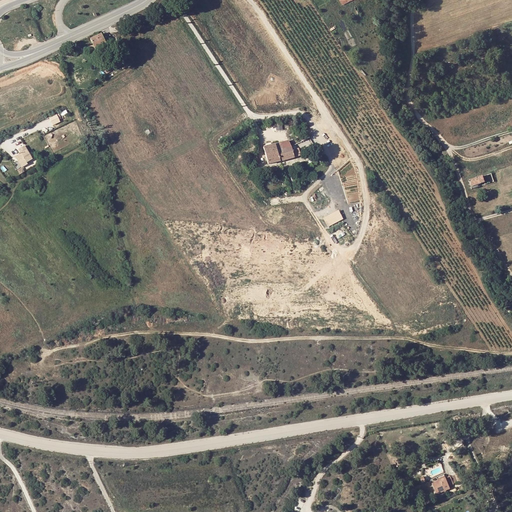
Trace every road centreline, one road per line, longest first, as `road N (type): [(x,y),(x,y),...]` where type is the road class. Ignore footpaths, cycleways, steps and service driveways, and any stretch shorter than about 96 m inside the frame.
road 1 (unclassified): [(0,433),(145,452),(511,395)]
road 2 (track): [(29,364),(61,347),(134,332),(253,340),(397,336),(511,353)]
road 3 (unclassified): [(511,276),(471,215),(451,153),(411,101),(415,0)]
